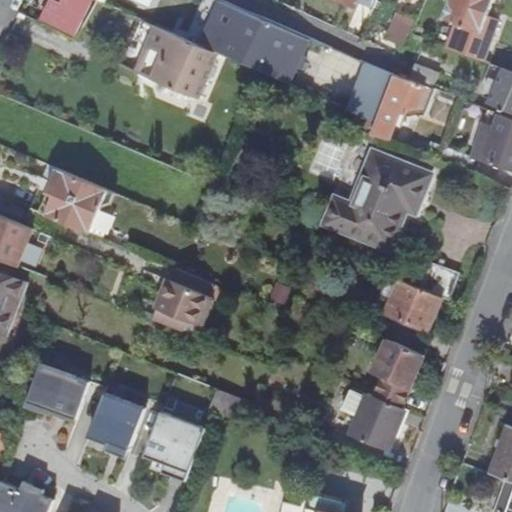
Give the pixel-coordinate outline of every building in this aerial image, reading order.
[(51,0),(50,0),(40,22),(74,38),(96,0),(61,0),(60,4),(51,0)] [(311,39),(222,0),(202,45),(216,52),(262,72),(291,84),(311,39)] [(335,0),(371,16),(378,0),(335,0)] [(499,21),(507,0),(455,0),(448,21),(457,24),(447,48),(495,66),(510,26),(499,21)] [(413,25),(397,18),(387,41),(403,48),(413,25)] [(129,68),(157,81),(169,53),(152,46),(160,28),(140,19),(129,45),(138,49),(129,68)] [(196,98),(216,52),(202,45),(160,28),(152,46),(169,53),(157,81),(196,98)] [(350,109),(377,121),(395,74),(367,62),(350,109)] [(439,74),(416,65),(410,80),(433,89),(439,74)] [(511,114),(511,72),(503,69),(498,82),(490,79),(485,91),(493,94),(488,105),(511,114)] [(372,134),(389,141),(400,112),(405,115),(408,109),(423,114),(433,89),(410,80),(395,74),(377,121),(372,134)] [(472,159),(511,171),(511,120),(499,115),(495,129),(483,125),(472,159)] [(432,174),(375,151),(353,204),(337,198),(328,222),(390,246),(407,206),(416,210),(432,174)] [(47,199),(41,214),(91,234),(102,207),(111,204),(116,193),(50,166),(38,195),(47,199)] [(38,195),(32,210),(41,214),(47,199),(38,195)] [(0,259),(19,267),(35,230),(0,215),(0,259)] [(443,299),(448,301),(459,277),(435,266),(424,290),(443,299)] [(154,321),(198,337),(203,324),(207,325),(219,286),(175,268),(154,321)] [(299,299),(320,309),(331,284),(309,275),(299,299)] [(443,299),(424,290),(390,275),(380,297),(391,302),(386,314),(427,333),(443,299)] [(38,291),(0,276),(0,334),(18,341),(38,291)] [(308,335),(320,309),(299,299),(292,315),(287,328),(308,335)] [(403,408),(424,357),(390,341),(376,370),(385,375),(376,397),(403,408)] [(43,365),(36,385),(84,404),(92,384),(43,365)] [(36,385),(31,399),(47,405),(46,409),(77,420),(84,404),(36,385)] [(256,404),(219,389),(211,408),(249,423),(254,410),(256,404)] [(358,416),(366,397),(351,390),(343,410),(358,416)] [(107,393),(101,410),(141,426),(148,409),(107,393)] [(389,449),(406,409),(403,408),(376,397),(369,394),(352,433),(389,449)] [(254,410),(266,415),(271,403),(259,398),(256,404),(254,410)] [(47,405),(31,399),(31,400),(28,408),(44,414),(46,409),(47,405)] [(90,438),(110,446),(111,443),(132,451),(141,427),(141,426),(101,410),(90,438)] [(209,429),(164,411),(148,455),(157,459),(192,473),(209,429)] [(491,474),(511,481),(511,427),(510,427),(491,474)] [(131,454),(132,451),(111,443),(110,446),(131,454)] [(154,467),(189,481),(192,473),(157,459),(154,467)] [(28,487),(3,479),(0,487),(0,511),(52,511),(58,496),(47,492),(49,488),(30,481),(28,487)] [(308,488),(307,493),(349,509),(348,498),(308,488)] [(307,493),(304,504),(310,506),(335,511),(347,511),(349,509),(307,493)] [(335,511),(310,506),(304,504),(286,500),(283,511),(335,511)]
